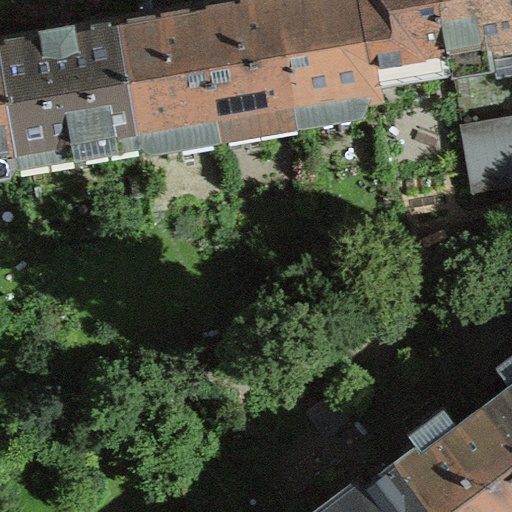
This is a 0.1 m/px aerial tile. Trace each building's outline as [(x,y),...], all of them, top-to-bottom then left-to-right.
[(198,5),(217,119),(296,106),(278,0),(230,0),(223,1),(198,5)] [(278,0),(296,106),(375,92),(371,66),(359,0),(278,0)] [(359,0),(371,66),(450,53),(449,52),(440,0),(359,0)] [(511,0),(440,0),(449,52),(511,42),(511,0)] [(217,119),(198,5),(135,16),(119,19),(137,125),(138,133),(217,119)] [(0,39),(0,63),(14,146),(137,125),(119,19),(73,27),(72,23),(43,28),(43,32),(28,34),(0,39)] [(0,156),(15,154),(14,146),(0,63),(0,156)] [(511,148),(511,114),(461,123),(467,157),(511,148)] [(472,190),(511,183),(511,148),(467,157),(472,190)] [(511,381),(483,403),(511,441),(511,381)] [(423,448),(418,442),(394,460),(433,511),(511,511),(511,441),(483,403),(423,448)] [(345,511),(324,511),(319,505),(309,511),(433,511),(394,460),(371,478),(378,488),(345,511)]
